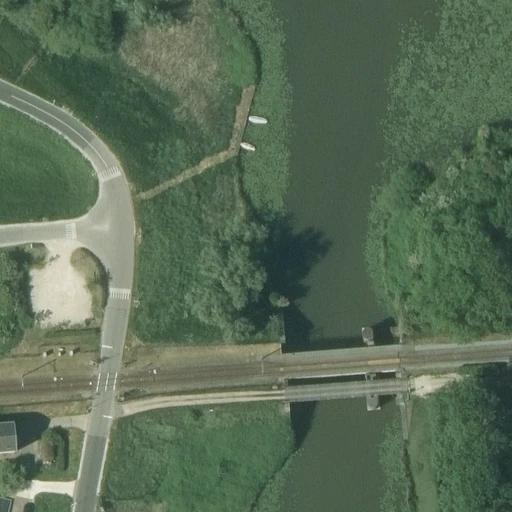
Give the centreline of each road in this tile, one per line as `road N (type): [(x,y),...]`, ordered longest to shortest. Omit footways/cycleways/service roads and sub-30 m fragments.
road 1 (unclassified): [(82,511),(122,307),(123,229)]
road 2 (unclassified): [(123,229),(119,192),(91,143),(0,92)]
road 3 (unclassified): [(0,239),(123,229)]
